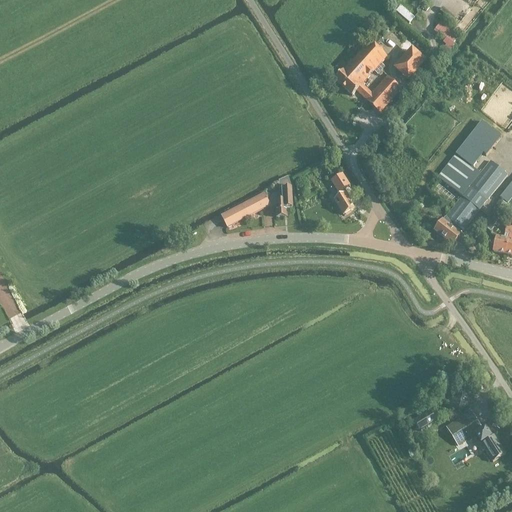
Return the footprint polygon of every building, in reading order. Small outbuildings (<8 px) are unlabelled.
[(423,19),(428,12),(421,6),(416,13),(423,19)] [(441,25),(434,34),(445,42),(443,44),(446,47),(444,50),(449,54),(455,46),(454,45),(459,39),(453,34),(454,33),(448,28),(447,29),(441,25)] [(370,43),(335,82),(352,98),(356,93),(381,116),(403,91),(388,78),(373,95),(364,88),(366,86),(365,85),(370,78),(369,77),(373,73),(374,74),(375,73),(379,76),(385,68),(382,66),(387,59),(370,43)] [(409,84),(428,63),(414,50),(394,71),(409,84)] [(444,223),(435,233),(453,248),(462,237),(458,234),(461,230),(465,232),(506,177),(490,164),(480,176),(472,171),(483,157),(486,159),(501,140),(481,125),(437,180),(462,200),(447,219),(444,223)] [(344,217),(352,212),(355,210),(346,196),(347,194),(345,190),(351,186),(344,175),(332,182),(339,194),(338,195),(340,199),(335,202),(344,217)] [(277,219),(286,219),(288,219),(287,210),(293,209),(292,190),(288,179),(280,183),(281,203),(276,203),(277,219)] [(511,200),(511,186),(501,202),(508,207),(511,200)] [(228,230),(261,212),(271,207),(265,196),(222,218),(228,230)] [(492,234),(507,208),(508,207),(500,202),(484,229),(492,234)] [(497,239),(494,255),(506,257),(511,233),(511,228),(507,228),(504,240),(497,239)] [(460,411),(472,403),(464,391),(452,399),(460,411)] [(421,433),(437,423),(431,413),(414,423),(421,433)] [(458,448),(484,431),(473,414),(447,430),(458,448)] [(505,456),(494,438),(480,447),(483,452),(486,451),(494,463),(505,456)]
